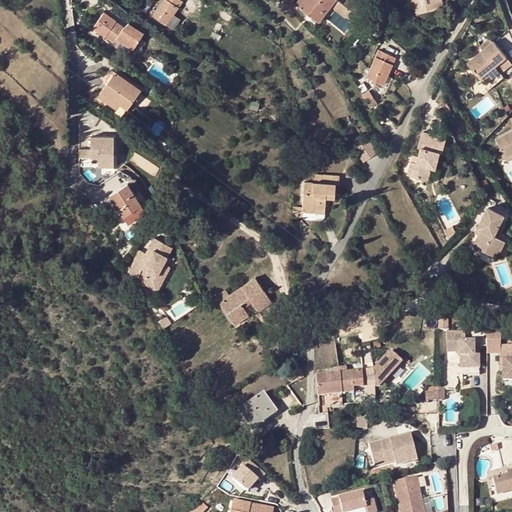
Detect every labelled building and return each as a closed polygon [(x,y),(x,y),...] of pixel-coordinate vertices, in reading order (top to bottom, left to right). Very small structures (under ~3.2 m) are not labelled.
[(163,0),(153,15),(166,24),(173,14),(182,0),(163,0)] [(335,0),(298,0),(296,4),(319,22),(335,0)] [(412,0),(416,12),(443,5),(441,0),(412,0)] [(116,37),(133,48),(145,30),(129,20),(123,24),(103,12),(93,27),(114,40),(116,37)] [(181,19),(173,14),(166,24),(174,30),(181,19)] [(496,44),(484,52),(486,55),(484,57),(491,76),(498,71),(496,69),(508,61),(496,44)] [(394,56),(378,49),(367,77),(383,83),(394,56)] [(482,82),(491,76),(484,57),(481,58),(479,55),(467,64),(474,74),(476,73),(482,82)] [(106,79),(113,69),(111,67),(104,77),(106,79)] [(140,88),(113,69),(106,79),(99,90),(117,103),(118,101),(120,99),(128,104),(140,88)] [(493,79),(500,74),(498,71),(491,76),(493,79)] [(493,79),(496,89),(505,83),(501,77),(500,74),(493,79)] [(493,79),(491,76),(482,82),(484,85),(493,79)] [(489,93),(496,89),(493,79),(484,85),(489,93)] [(115,106),(117,103),(99,90),(96,93),(115,106)] [(369,90),(362,94),(367,101),(373,97),(369,90)] [(377,102),(373,97),(367,101),(364,102),(367,108),(370,106),(377,102)] [(120,99),(118,101),(126,107),(128,104),(120,99)] [(438,134),(424,131),(422,143),(425,144),(423,153),(421,160),(414,158),(410,172),(430,176),(434,163),(440,165),(444,149),(446,149),(450,135),(439,132),(438,134)] [(511,132),(509,134),(491,143),(497,155),(501,162),(511,156),(511,132)] [(89,151),(78,152),(78,165),(113,164),(112,134),(89,135),(89,147),(89,151)] [(376,151),(367,139),(354,147),(363,160),(376,151)] [(416,151),(414,158),(421,160),(423,153),(416,151)] [(497,168),(503,166),(501,162),(497,155),(493,157),(497,168)] [(511,161),(511,156),(501,162),(503,166),(511,161)] [(339,174),(323,173),(313,173),(313,181),(303,180),(302,207),(302,211),(316,211),(316,208),(324,208),(325,196),(325,191),(334,191),(335,182),(339,182),(339,174)] [(140,202),(136,196),(131,188),(127,181),(109,193),(123,214),(127,221),(145,210),(140,202)] [(302,211),(302,207),(292,207),(292,210),(301,221),(301,218),(302,211)] [(316,211),(302,211),(301,218),(321,219),(324,216),(324,212),(324,208),(316,208),(316,211)] [(503,223),(486,213),(474,232),(478,234),(476,237),(469,249),(487,260),(490,256),(494,259),(501,247),(492,241),(503,223)] [(442,236),(445,243),(452,236),(450,231),(442,236)] [(168,244),(150,235),(145,246),(149,248),(147,254),(141,266),(140,265),(135,275),(141,278),(140,281),(156,288),(162,275),(155,272),(160,261),(163,254),(168,244)] [(98,259),(93,262),(95,267),(102,263),(103,261),(102,259),(100,258),(98,259)] [(167,264),(160,261),(155,272),(162,275),(167,264)] [(229,292),(225,287),(215,294),(219,300),(232,320),(240,314),(242,317),(248,313),(244,306),(241,302),(249,296),(252,300),(258,309),(272,300),(255,275),(229,292)] [(244,306),(252,300),(249,296),(241,302),(244,306)] [(234,323),(242,317),(240,314),(232,320),(234,323)] [(463,368),(468,368),(480,368),(481,362),(476,357),(476,346),(476,341),(468,341),(468,332),(451,332),(450,350),(459,350),(462,356),(463,368)] [(511,379),(511,345),(502,345),(501,360),(505,360),(505,370),(504,380),(511,379)] [(399,357),(386,348),(376,362),(371,368),(373,368),(375,384),(379,383),(399,357)] [(342,392),(340,372),(339,366),(333,366),(333,373),(316,374),(318,395),(342,392)] [(299,367),(286,375),(290,382),(304,374),(299,367)] [(354,386),(365,385),(375,384),(373,368),(371,368),(343,371),(340,372),(342,392),(354,391),(354,386)] [(278,411),(263,391),(237,409),(251,430),(278,411)] [(371,402),(362,400),(360,413),(369,415),(371,402)] [(369,415),(360,413),(359,413),(357,424),(367,426),(370,415),(369,415)] [(227,419),(223,414),(215,422),(220,427),(227,419)] [(390,434),(369,437),(373,460),(394,456),(394,460),(416,457),(411,430),(400,432),(400,434),(390,436),(390,434)] [(265,476),(247,458),(240,465),(242,467),(230,479),(242,490),(246,492),(257,481),(258,483),(265,476)] [(511,484),(511,468),(507,470),(507,473),(492,476),(496,489),(511,484)] [(423,511),(414,471),(391,476),(398,511),(423,511)] [(359,484),(327,490),(329,505),(360,500),(361,508),(371,506),(369,493),(360,494),(359,484)] [(497,494),(511,490),(511,484),(496,489),(497,494)] [(233,500),(230,511),(272,511),(273,508),(233,500)] [(202,503),(196,509),(198,511),(203,511),(208,508),(202,503)]
